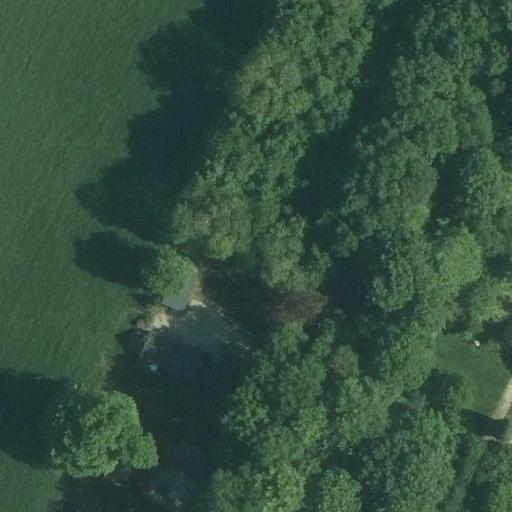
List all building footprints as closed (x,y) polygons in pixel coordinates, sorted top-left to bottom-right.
[(182,314),(198,276),(177,267),(161,305),(182,314)] [(192,379),(201,357),(150,336),(141,358),(192,379)] [(245,378),(254,357),(228,345),(218,366),(245,378)] [(208,454),(182,443),(171,469),(198,480),(208,454)] [(120,472),(121,486),(133,485),(131,470),(120,472)] [(153,509),(163,506),(159,491),(149,494),(153,509)]
